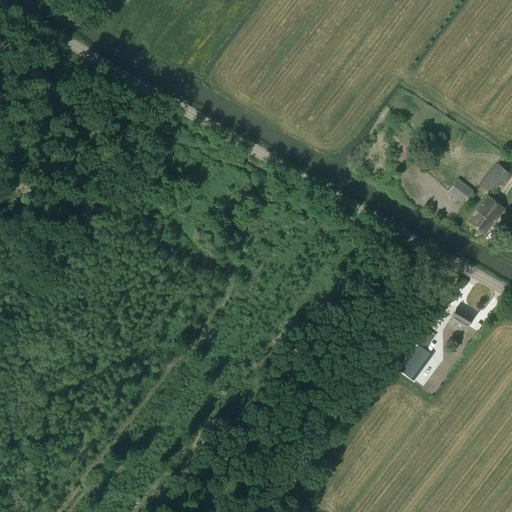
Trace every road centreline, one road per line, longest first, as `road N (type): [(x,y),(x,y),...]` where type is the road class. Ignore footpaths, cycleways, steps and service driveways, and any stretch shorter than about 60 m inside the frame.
road 1 (track): [(0,90),(56,74),(126,104),(169,138),(209,155),(214,175),(193,197),(182,233),(225,267),(232,285),(57,511)]
road 2 (tertiary): [(511,296),(0,2)]
road 3 (track): [(425,300),(401,262),(348,230),(312,234),(285,276),(262,282),(254,307),(135,455),(113,511)]
road 4 (track): [(291,511),(292,482),(450,261)]
road 5 (track): [(215,168),(240,167),(265,202),(291,203),(322,230)]
